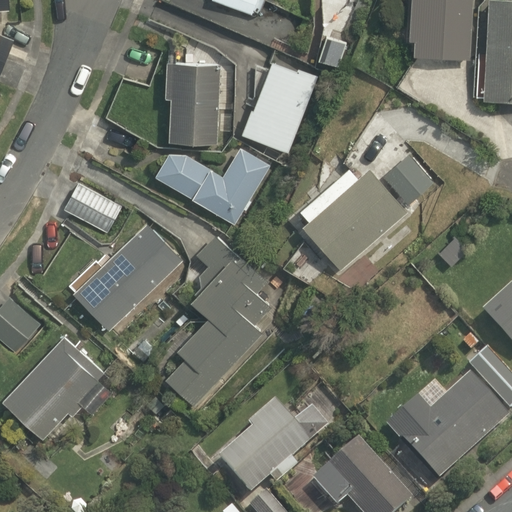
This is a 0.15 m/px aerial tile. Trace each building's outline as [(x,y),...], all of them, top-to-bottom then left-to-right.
[(414,0),(412,55),(466,57),(468,0),(414,0)] [(511,0),(483,0),(481,98),(511,98),(511,0)] [(317,74),(269,56),(240,132),(288,151),(317,74)] [(217,60),(172,59),(169,142),(214,143),(217,60)] [(173,146),(154,177),(234,225),(271,165),(231,141),(213,170),(173,146)] [(410,151),(382,177),(408,204),(435,178),(410,151)] [(295,218),(336,267),(402,212),(362,163),(295,218)] [(123,207),(78,178),(61,204),(107,233),(123,207)] [(144,223),(71,290),(108,331),(181,264),(144,223)] [(161,378),(190,405),(258,335),(251,328),(270,308),(254,292),(264,281),(214,232),(192,254),(209,270),(185,295),(204,313),(168,350),(179,360),(161,378)] [(511,285),(480,312),(511,349),(511,285)] [(0,337),(15,351),(40,322),(10,296),(0,308),(0,337)] [(121,393),(57,336),(0,400),(0,404),(38,438),(60,413),(71,422),(83,409),(96,421),(121,393)] [(416,393),(383,424),(433,478),(511,403),(511,376),(487,350),(428,406),(416,393)] [(290,454),(312,436),(319,445),(348,421),(320,388),(289,414),(271,393),(239,420),(245,427),(215,453),(247,491),(265,476),(272,484),(297,463),(290,454)] [(391,511),(408,496),(354,435),(305,479),(331,508),(343,497),(348,503),(337,511),(391,511)] [(288,511),(265,485),(243,503),(250,511),(288,511)]
